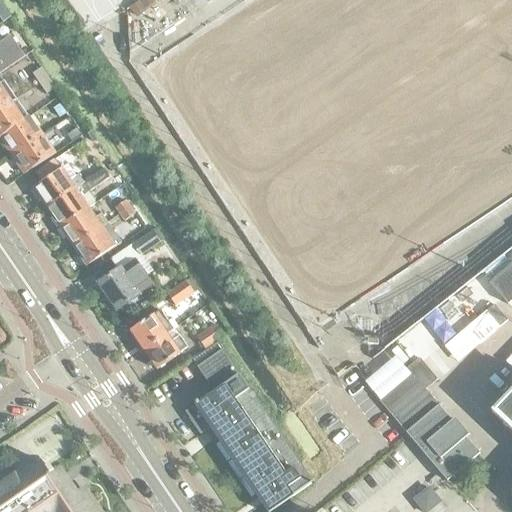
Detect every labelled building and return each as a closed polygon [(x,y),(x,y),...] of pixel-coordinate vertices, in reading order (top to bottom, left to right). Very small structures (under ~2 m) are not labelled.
[(0,70),(23,55),(9,36),(0,42),(0,70)] [(33,75),(39,84),(48,79),(42,69),(33,75)] [(48,79),(39,84),(31,89),(40,103),(45,99),(43,97),(55,89),(48,79)] [(0,111),(17,100),(4,80),(0,82),(0,111)] [(0,138),(29,118),(17,100),(0,111),(0,138)] [(14,155),(43,135),(38,128),(37,129),(29,118),(0,138),(0,139),(6,148),(8,147),(14,155)] [(43,135),(14,155),(26,173),(55,153),(43,135)] [(46,208),(80,185),(66,166),(33,189),(46,208)] [(80,185),(46,208),(60,228),(88,208),(81,198),(110,179),(103,169),(93,176),(80,185)] [(115,209),(119,215),(130,207),(126,202),(115,209)] [(145,230),(130,207),(119,215),(124,222),(127,220),(137,235),(145,230)] [(88,208),(60,228),(73,247),(107,223),(101,215),(95,219),(88,208)] [(107,223),(73,247),(86,267),(121,243),(107,223)] [(153,232),(132,246),(140,257),(142,256),(161,243),(153,232)] [(118,271),(98,284),(117,312),(139,297),(138,295),(152,286),(146,277),(153,272),(142,256),(140,257),(132,246),(111,261),(118,271)] [(508,305),(511,301),(511,263),(489,283),(508,305)] [(185,281),(167,294),(174,306),(193,293),(185,281)] [(494,305),(467,328),(466,328),(480,344),(495,331),(495,330),(499,326),(500,327),(507,321),(494,305)] [(143,351),(167,335),(173,330),(160,311),(130,332),(143,351)] [(197,337),(205,349),(223,336),(215,325),(197,337)] [(167,335),(143,351),(157,370),(180,354),(187,348),(179,337),(172,342),(167,335)] [(221,387),(185,412),(200,435),(205,432),(211,427),(217,437),(216,438),(258,498),(267,511),(270,511),(278,507),(313,483),(312,482),(254,397),(255,397),(253,393),(251,394),(222,351),(197,368),(198,369),(207,381),(208,383),(214,378),(221,387)] [(447,481),(479,454),(426,390),(438,380),(419,359),(407,369),(411,375),(380,402),(406,433),(447,481)] [(33,476),(26,466),(0,483),(0,511),(97,511),(82,490),(71,497),(49,465),(33,476)] [(428,488),(418,497),(414,500),(423,511),(427,511),(440,502),(428,488)]
